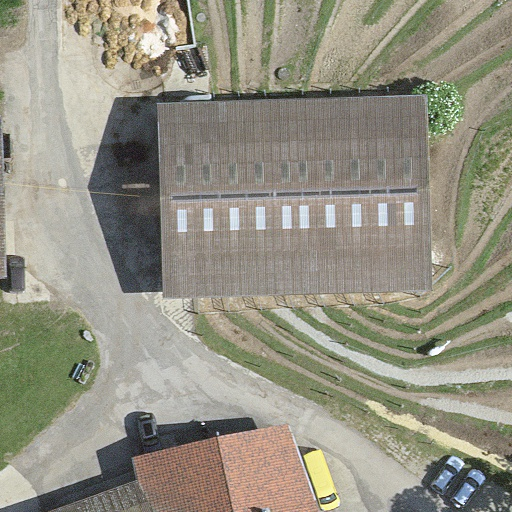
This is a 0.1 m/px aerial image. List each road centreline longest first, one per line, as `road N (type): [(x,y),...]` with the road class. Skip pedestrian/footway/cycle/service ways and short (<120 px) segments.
road 1 (track): [(32,0),(50,160),(76,243),(111,301),(171,359),(345,433),(434,511)]
road 2 (track): [(0,496),(171,359)]
